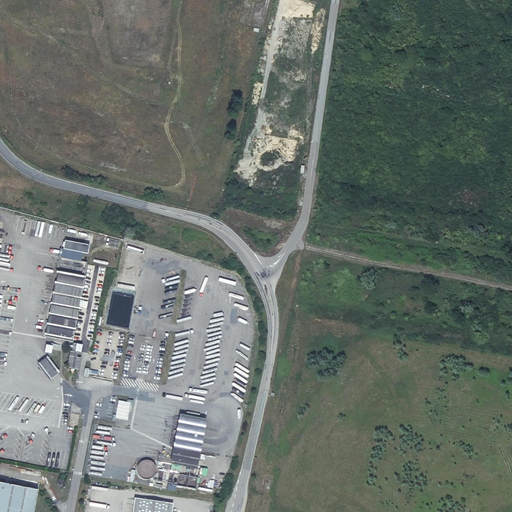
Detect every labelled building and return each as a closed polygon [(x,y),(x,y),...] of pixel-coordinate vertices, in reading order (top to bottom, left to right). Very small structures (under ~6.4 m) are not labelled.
[(63,239),(59,257),(81,261),(82,252),(87,253),(89,244),(63,239)] [(48,341),(61,276),(58,276),(52,307),(45,341),(48,341)] [(86,281),(61,276),(48,341),(55,343),(73,346),(79,316),(83,316),(83,312),(80,312),(82,304),(85,305),(85,302),(82,301),(86,281)] [(72,355),(69,370),(72,371),(72,373),(76,373),(76,372),(80,373),(82,361),(78,360),(79,356),(72,355)] [(50,358),(38,363),(45,381),(57,376),(50,358)] [(122,404),(120,414),(126,415),(128,405),(122,404)] [(185,421),(175,472),(203,477),(212,426),(185,421)] [(149,486),(150,486),(151,486),(152,486),(153,486),(155,485),(156,485),(157,484),(158,483),(159,482),(159,481),(160,480),(160,479),(160,477),(160,476),(160,475),(160,474),(159,472),(159,471),(158,470),(157,469),(156,469),(155,468),(153,468),(152,468),(151,468),(150,468),(148,468),(147,469),(146,469),(145,470),(144,471),(143,472),(143,473),(142,474),(142,476),(142,477),(142,478),(142,479),(143,480),(144,482),(144,483),(145,484),(146,484),(147,485),(148,485),(149,486)] [(182,484),(181,494),(189,495),(191,485),(182,484)] [(36,511),(39,497),(0,489),(0,511),(36,511)]
